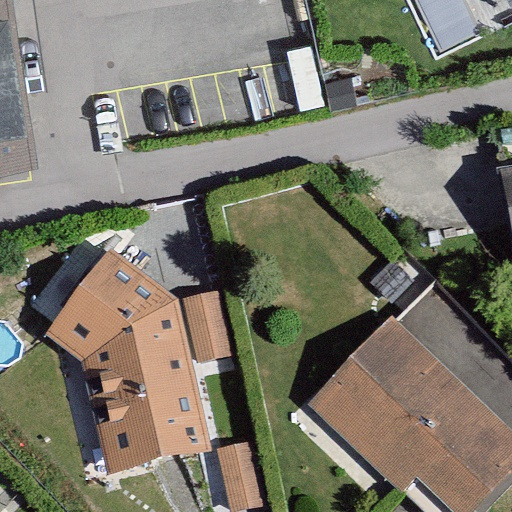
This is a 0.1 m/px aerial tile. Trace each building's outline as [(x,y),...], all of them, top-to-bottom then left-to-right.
[(11,0),(0,0),(0,182),(39,176),(11,0)] [(511,166),(498,169),(511,238),(511,166)] [(109,247),(43,329),(80,358),(106,472),(210,449),(192,364),(178,299),(109,247)] [(220,291),(183,298),(197,364),(234,356),(220,291)] [(475,511),(511,471),(511,429),(393,316),(307,403),(401,493),(416,476),(454,511),(475,511)] [(255,442),(217,450),(230,511),(268,504),(255,442)]
